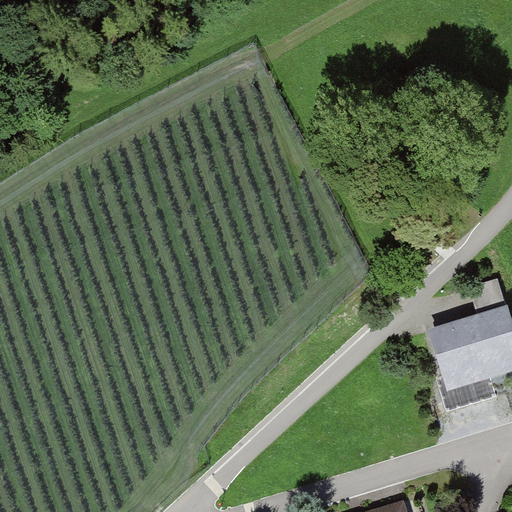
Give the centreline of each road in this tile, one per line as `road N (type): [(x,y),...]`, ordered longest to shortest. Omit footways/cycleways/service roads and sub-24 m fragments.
road 1 (unclassified): [(189,511),(511,208)]
road 2 (residential): [(259,511),(511,437)]
road 3 (track): [(374,0),(265,59)]
